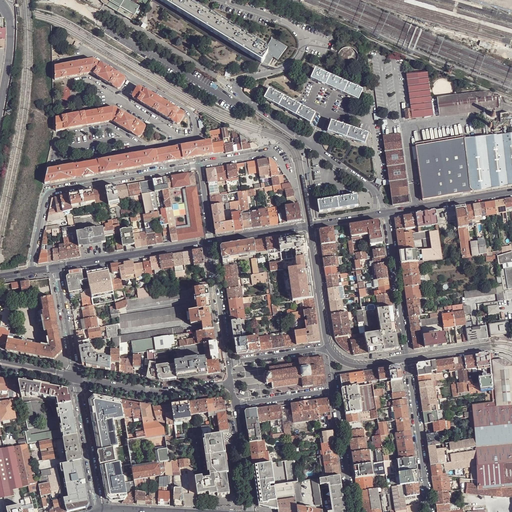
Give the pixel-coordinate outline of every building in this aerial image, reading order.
[(109,0),(109,1),(131,14),(134,15),(139,7),(136,5),(127,0),(109,0)] [(160,0),(262,63),(268,53),(265,51),(266,49),(253,41),(252,43),(248,40),(248,39),(234,30),(234,31),(229,28),(229,27),(216,19),(215,20),(213,19),(210,17),(211,16),(198,8),(197,9),(192,6),(193,5),(185,0),(160,0)] [(216,14),(192,0),(185,0),(193,5),(192,6),(197,9),(198,8),(211,16),(210,17),(213,19),(216,14)] [(268,46),(216,14),(213,19),(215,20),(216,19),(229,27),(229,28),(234,31),(234,30),(248,39),(248,40),(252,43),(253,41),(266,49),(268,46)] [(286,47),(272,39),(268,46),(266,49),(265,51),(268,53),(273,57),(278,60),(286,47)] [(269,65),(273,57),(268,53),(262,63),(269,65)] [(118,89),(120,89),(125,80),(124,79),(93,60),(55,67),(55,80),(63,78),(66,77),(66,78),(81,75),(84,74),(84,75),(91,73),(94,76),(95,75),(97,76),(97,77),(110,85),(110,84),(113,86),(118,89)] [(363,90),(315,69),(311,79),(358,100),(363,90)] [(433,116),(427,71),(415,73),(415,72),(407,74),(411,110),(412,118),(433,116)] [(184,116),(184,114),(139,88),(137,88),(132,96),(133,98),(138,101),(141,102),(140,103),(154,111),(154,110),(156,112),(170,120),(172,121),(177,125),(179,124),(184,116)] [(315,114),(270,89),(264,99),(310,123),(315,114)] [(494,94),(488,92),(437,98),(439,115),(496,107),(494,94)] [(145,128),(145,126),(139,123),(137,122),(124,114),(123,114),(121,113),(121,112),(114,108),(102,110),(102,111),(99,111),(84,113),(84,114),(81,114),(66,116),(66,117),(64,117),(63,117),(56,118),(56,131),(112,121),(139,138),(145,128)] [(365,145),(368,134),(331,121),(327,132),(365,145)] [(465,140),(416,146),(423,200),(474,192),(511,185),(511,134),(464,140),(465,140)] [(409,203),(400,135),(383,137),(384,142),(392,205),(409,203)] [(258,147),(252,143),(246,144),(245,139),(239,136),(240,137),(242,150),(249,149),(258,147)] [(48,170),(45,183),(47,183),(51,183),(72,179),(76,178),(78,177),(83,177),(94,175),(101,173),(101,174),(119,171),(131,169),(140,167),(158,164),(158,163),(165,162),(176,160),(181,159),(187,158),(187,159),(199,157),(208,155),(213,154),(211,141),(208,142),(197,144),(48,170)] [(213,154),(225,152),(224,145),(223,141),(211,143),(213,154)] [(225,152),(226,153),(229,153),(234,152),(232,146),(232,144),(229,144),(224,145),(225,152)] [(268,159),(257,161),(259,173),(259,177),(271,175),(268,159)] [(271,178),(278,176),(278,175),(278,174),(277,167),(278,167),(274,162),(269,159),(268,159),(271,175),(271,178)] [(247,163),(249,175),(259,173),(257,161),(247,163)] [(228,180),(229,180),(229,179),(236,177),(238,177),(238,176),(237,172),(237,168),(236,165),(226,167),(228,180)] [(215,169),(217,182),(226,180),(225,167),(215,169)] [(206,170),(208,184),(217,182),(215,169),(206,170)] [(166,178),(168,190),(195,185),(194,173),(166,178)] [(278,176),(271,178),(272,185),(273,186),(277,185),(280,185),(279,181),(278,176)] [(166,178),(159,179),(160,187),(162,187),(163,191),(168,190),(166,178)] [(139,183),(141,195),(149,193),(155,192),(152,181),(139,183)] [(129,195),(129,197),(134,196),(141,195),(139,183),(127,185),(129,195)] [(287,203),(297,201),(297,200),(293,197),(294,193),(290,183),(283,184),(280,185),(277,185),(278,190),(278,191),(284,190),(287,203)] [(129,195),(127,185),(116,187),(117,197),(129,195)] [(108,201),(108,204),(118,202),(118,200),(117,197),(116,187),(113,187),(113,188),(105,190),(108,201)] [(193,239),(203,237),(196,188),(186,189),(192,228),(193,239)] [(105,189),(93,191),(95,202),(95,204),(108,201),(105,190),(105,189)] [(189,229),(192,228),(186,189),(183,190),(189,229)] [(162,215),(164,225),(166,225),(168,225),(166,212),(172,210),(172,209),(171,207),(168,190),(163,191),(166,209),(161,210),(162,215)] [(69,195),(71,207),(80,205),(84,204),(95,202),(93,191),(69,195)] [(240,215),(249,214),(249,211),(247,201),(247,197),(246,191),(242,192),(240,192),(237,193),(238,202),(239,208),(240,212),(240,215)] [(155,192),(149,193),(153,212),(154,212),(154,213),(155,213),(155,209),(157,208),(155,192)] [(144,211),(145,215),(151,214),(153,213),(153,212),(149,193),(141,195),(144,211)] [(69,195),(60,197),(61,202),(63,212),(72,211),(71,207),(69,195)] [(356,195),(317,202),(319,213),(358,206),(356,195)] [(210,197),(211,207),(222,205),(220,196),(219,196),(210,197)] [(503,213),(507,212),(506,209),(505,200),(495,202),(497,214),(503,213)] [(238,202),(229,203),(230,209),(230,210),(239,208),(238,202)] [(495,202),(485,203),(487,216),(497,214),(495,202)] [(480,204),(473,205),(475,218),(477,217),(481,217),(480,204)] [(211,207),(214,225),(224,223),(224,222),(225,222),(222,205),(211,207)] [(278,224),(301,220),(298,205),(285,207),(284,205),(280,205),(280,207),(281,207),(282,213),(277,214),(278,224)] [(468,221),(475,220),(475,218),(473,205),(465,207),(468,221)] [(109,209),(111,220),(117,220),(121,219),(121,217),(120,211),(119,207),(109,209)] [(465,207),(455,208),(457,222),(458,227),(458,229),(469,228),(468,221),(465,207)] [(455,208),(445,210),(447,224),(457,222),(455,208)] [(120,211),(121,217),(133,215),(132,214),(131,209),(120,211)] [(169,229),(175,228),(173,216),(172,210),(166,212),(168,225),(170,224),(170,226),(168,226),(169,228),(169,229)] [(261,227),(269,226),(267,212),(267,210),(266,210),(258,211),(258,212),(261,227)] [(269,226),(278,224),(277,214),(276,210),(267,212),(269,226)] [(445,210),(435,212),(438,225),(447,224),(445,210)] [(49,215),(47,221),(64,218),(63,212),(58,213),(49,215)] [(234,232),(243,230),(240,215),(240,212),(231,214),(232,222),(234,232)] [(251,229),(261,227),(258,212),(255,213),(249,214),(251,229)] [(435,212),(416,215),(418,228),(419,233),(429,232),(438,230),(438,229),(438,225),(435,212)] [(73,214),(67,215),(69,228),(75,227),(74,219),(73,214)] [(145,235),(154,233),(154,230),(152,220),(152,219),(151,214),(145,215),(142,215),(142,218),(145,233),(145,235)] [(243,230),(251,229),(249,214),(240,215),(243,230)] [(76,234),(103,229),(102,222),(98,223),(97,215),(74,219),(75,227),(76,234)] [(404,217),(405,229),(407,229),(418,228),(416,215),(404,217)] [(395,218),(397,231),(403,229),(403,230),(405,229),(404,217),(395,218)] [(103,229),(104,232),(113,231),(111,220),(107,221),(108,224),(104,225),(104,222),(102,222),(103,229)] [(111,220),(113,231),(119,230),(117,220),(111,220)] [(367,222),(369,234),(371,245),(383,243),(380,222),(378,220),(367,222)] [(468,221),(469,228),(476,227),(475,220),(468,221)] [(215,235),(234,232),(232,222),(224,223),(214,225),(215,235)] [(367,222),(349,225),(350,234),(351,237),(360,235),(369,234),(367,222)] [(70,240),(77,239),(76,234),(75,227),(69,228),(68,228),(70,240)] [(64,245),(71,244),(70,240),(68,228),(62,229),(62,233),(64,245)] [(171,242),(178,241),(176,231),(175,228),(169,229),(170,235),(171,242)] [(178,241),(193,239),(192,228),(189,229),(176,231),(178,241)] [(333,228),(321,230),(319,232),(321,245),(335,243),(333,228)] [(463,259),(473,258),(471,243),(469,228),(458,229),(459,234),(459,235),(463,259)] [(82,247),(106,243),(104,236),(104,234),(104,232),(103,229),(76,234),(77,239),(78,243),(78,247),(82,247)] [(132,229),(119,231),(120,234),(121,241),(122,246),(134,244),(133,235),(132,231),(132,229)] [(400,253),(414,251),(413,241),(412,234),(412,233),(407,234),(404,234),(403,230),(403,229),(397,231),(400,253)] [(417,251),(418,263),(424,262),(443,260),(438,230),(429,232),(432,250),(425,250),(417,251)] [(156,245),(163,244),(161,236),(161,237),(160,232),(154,233),(156,245)] [(432,250),(429,232),(419,233),(412,234),(413,241),(424,239),(425,250),(432,250)] [(141,247),(147,246),(145,235),(145,233),(139,234),(141,247)] [(145,235),(147,246),(156,245),(154,233),(145,235)] [(135,248),(141,247),(139,234),(133,235),(134,244),(135,248)] [(307,257),(305,236),(279,240),(280,249),(280,252),(295,250),(296,258),(307,257)] [(278,237),(266,239),(267,251),(280,249),(279,240),(278,237)] [(266,239),(254,241),(255,252),(256,252),(260,252),(267,251),(266,239)] [(254,241),(237,244),(238,255),(255,252),(254,241)] [(478,242),(480,255),(487,254),(487,252),(487,251),(485,241),(478,242)] [(473,258),(481,258),(480,255),(478,242),(471,243),(473,258)] [(73,258),(80,257),(79,253),(78,247),(78,243),(71,244),(73,258)] [(321,245),(323,259),(334,257),(337,257),(335,243),(321,245)] [(67,259),(73,258),(71,244),(64,245),(67,259)] [(225,245),(221,250),(223,262),(228,261),(233,260),(233,259),(232,256),(238,255),(237,244),(225,245)] [(511,250),(511,248),(509,248),(510,250),(502,251),(502,256),(511,252),(511,250)] [(202,249),(192,251),(194,263),(194,265),(195,266),(198,265),(204,265),(202,249)] [(384,249),(373,251),(374,258),(385,257),(384,249)] [(295,250),(280,252),(281,261),(295,258),(296,258),(295,250)] [(38,264),(48,262),(47,251),(41,251),(38,264)] [(192,251),(183,253),(184,265),(194,263),(192,251)] [(400,253),(402,264),(418,263),(417,251),(414,251),(400,253)] [(366,252),(356,253),(357,261),(359,260),(361,260),(367,259),(366,252)] [(511,263),(511,252),(502,256),(498,257),(499,265),(511,263)] [(183,253),(173,254),(174,267),(184,265),(183,253)] [(173,254),(160,256),(161,269),(174,267),(173,254)] [(160,256),(150,258),(152,270),(155,270),(161,269),(160,256)] [(296,258),(295,258),(297,269),(290,269),(291,272),(288,273),(293,302),(296,301),(302,300),(304,300),(314,299),(307,257),(296,258)] [(323,259),(324,268),(336,266),(334,257),(323,259)] [(385,257),(374,258),(375,265),(386,263),(385,257)] [(152,270),(150,258),(143,259),(144,263),(145,275),(152,274),(152,270)] [(133,261),(124,262),(126,276),(135,275),(135,274),(134,265),(133,261)] [(271,263),(269,264),(270,268),(270,272),(279,270),(283,270),(282,262),(279,262),(271,263)] [(118,263),(111,265),(113,272),(114,272),(114,273),(120,273),(118,263)] [(145,275),(144,263),(134,265),(135,274),(135,275),(135,278),(137,278),(141,277),(141,276),(144,276),(145,275)] [(386,263),(375,265),(377,280),(378,280),(388,278),(386,263)] [(403,277),(420,275),(418,267),(418,263),(402,264),(403,277)] [(224,266),(225,278),(237,277),(238,276),(236,264),(228,266),(224,266)] [(184,265),(174,267),(175,272),(176,277),(186,275),(184,265)] [(324,268),(326,276),(337,275),(336,266),(324,268)] [(77,292),(75,283),(80,282),(84,281),(85,282),(89,281),(87,273),(86,269),(69,272),(70,276),(69,276),(68,277),(67,278),(69,287),(70,287),(71,293),(77,292)] [(109,269),(87,273),(89,281),(90,289),(92,298),(93,304),(115,301),(115,300),(113,290),(111,280),(109,269)] [(506,271),(500,272),(503,287),(504,291),(509,290),(506,271)] [(258,274),(260,284),(266,283),(266,279),(268,278),(267,272),(265,273),(259,273),(258,274)] [(356,272),(346,274),(346,276),(347,283),(348,286),(358,285),(358,283),(357,278),(357,277),(356,275),(356,272)] [(326,276),(327,289),(338,288),(339,287),(337,275),(326,276)] [(403,277),(405,288),(419,285),(421,285),(420,275),(403,277)] [(237,277),(225,278),(227,289),(239,288),(238,280),(237,277)] [(111,280),(113,290),(124,289),(122,280),(122,278),(111,280)] [(388,278),(378,280),(379,287),(389,286),(388,278)] [(30,281),(21,282),(22,288),(22,292),(31,291),(30,281)] [(405,288),(407,301),(419,299),(421,299),(420,290),(419,285),(405,288)] [(390,294),(389,286),(379,287),(380,291),(380,295),(390,294)] [(198,289),(195,289),(195,294),(196,297),(197,302),(198,310),(211,309),(208,292),(208,287),(198,289)] [(239,288),(227,289),(229,300),(242,298),(243,298),(242,296),(241,287),(239,288)] [(497,295),(498,302),(506,301),(504,291),(503,287),(502,287),(500,287),(489,289),(465,292),(465,299),(497,295)] [(147,288),(137,289),(138,298),(148,297),(147,288)] [(327,289),(329,302),(340,300),(338,292),(338,288),(327,289)] [(71,293),(70,293),(71,300),(79,298),(82,298),(82,299),(92,298),(90,289),(86,290),(86,293),(81,294),(81,291),(77,292),(71,293)] [(160,295),(148,297),(138,298),(126,300),(126,307),(188,297),(193,290),(188,290),(178,292),(170,293),(165,294),(160,295)] [(380,295),(376,296),(376,299),(377,299),(378,299),(379,305),(378,306),(375,306),(374,306),(367,307),(366,307),(364,298),(360,298),(362,311),(362,312),(377,310),(392,308),(390,294),(380,295)] [(115,300),(115,301),(117,310),(119,310),(125,308),(126,307),(126,300),(126,297),(115,300)] [(57,320),(53,298),(43,299),(45,311),(44,312),(45,322),(57,320)] [(82,299),(82,298),(79,298),(80,300),(82,300),(82,302),(83,304),(88,303),(89,306),(92,306),(93,306),(93,304),(92,298),(82,299)] [(242,298),(229,300),(230,311),(244,309),(243,303),(242,298)] [(315,310),(314,299),(304,300),(304,302),(304,305),(305,311),(315,310)] [(407,301),(408,310),(419,308),(421,308),(419,299),(407,301)] [(329,302),(331,315),(343,313),(341,300),(340,300),(329,302)] [(499,302),(483,303),(484,313),(499,312),(499,302)] [(184,314),(184,312),(186,312),(189,312),(193,311),(192,305),(183,306),(182,306),(182,307),(119,316),(119,317),(120,322),(172,315),(184,314)] [(89,306),(85,307),(87,319),(95,318),(92,306),(89,306)] [(465,307),(463,307),(464,310),(464,312),(465,316),(472,315),(471,308),(468,306),(465,307)] [(383,351),(398,349),(397,340),(393,341),(392,337),(396,337),(392,308),(377,310),(380,331),(383,351)] [(408,310),(409,318),(418,316),(419,316),(420,316),(421,316),(419,308),(408,310)] [(193,311),(189,312),(190,320),(191,325),(202,323),(202,326),(203,331),(214,330),(213,325),(211,309),(198,310),(193,311)] [(244,309),(230,311),(232,322),(243,320),(245,320),(245,317),(244,309)] [(318,326),(315,310),(305,311),(303,311),(304,317),(307,317),(307,321),(305,322),(306,328),(318,326)] [(374,333),(380,331),(377,310),(362,312),(363,323),(364,324),(365,333),(365,336),(373,333),(374,333)] [(292,317),(292,320),(304,318),(304,317),(303,311),(301,312),(295,313),(291,313),(292,317)] [(462,312),(453,314),(455,326),(464,325),(462,312)] [(464,312),(462,312),(464,325),(455,326),(455,327),(466,326),(465,316),(464,312)] [(331,315),(333,328),(349,326),(348,322),(347,313),(343,313),(331,315)] [(172,315),(120,322),(120,324),(120,329),(185,320),(184,314),(172,315)] [(455,326),(453,314),(452,314),(444,315),(442,315),(442,317),(443,324),(444,329),(455,327),(455,326)] [(410,325),(419,324),(418,318),(418,316),(409,318),(410,325)] [(442,317),(421,320),(421,324),(422,326),(422,327),(443,324),(442,317)] [(87,319),(85,320),(85,324),(86,330),(98,328),(97,319),(97,318),(95,318),(87,319)] [(59,334),(57,320),(45,322),(47,332),(48,332),(49,336),(59,334)] [(232,322),(234,340),(241,339),(246,339),(246,338),(246,336),(244,324),(243,320),(232,322)] [(508,322),(489,325),(490,333),(491,336),(491,337),(509,334),(508,322)] [(116,324),(106,326),(108,337),(108,338),(113,338),(118,336),(116,324)] [(412,333),(420,331),(419,327),(419,324),(410,325),(412,333)] [(306,330),(306,333),(309,332),(309,335),(307,335),(308,344),(320,342),(318,326),(306,328),(306,330)] [(333,328),(334,338),(349,336),(350,336),(349,330),(349,326),(333,328)] [(2,350),(6,351),(8,341),(9,341),(9,339),(10,334),(10,332),(8,331),(7,331),(7,330),(3,328),(0,327),(0,348),(1,350),(2,350)] [(86,330),(83,330),(84,336),(85,340),(102,337),(100,327),(98,328),(86,330)] [(182,327),(120,336),(120,343),(127,342),(131,342),(161,337),(183,334),(182,327)] [(488,339),(486,327),(479,328),(474,328),(466,329),(467,334),(468,342),(488,339)] [(203,331),(196,332),(193,333),(193,336),(193,339),(194,339),(196,339),(197,344),(198,344),(203,344),(208,343),(216,342),(214,330),(203,331)] [(294,335),(296,345),(308,344),(307,335),(306,333),(306,330),(294,331),(294,335)] [(368,353),(383,351),(380,331),(374,333),(373,333),(365,336),(365,333),(363,334),(363,337),(364,339),(368,353)] [(413,339),(421,338),(421,336),(420,331),(412,333),(413,339)] [(445,333),(423,336),(423,337),(425,348),(446,345),(445,333)] [(183,334),(161,337),(163,349),(166,349),(172,348),(177,347),(178,347),(179,347),(180,347),(179,341),(179,338),(184,337),(183,334)] [(284,347),(296,345),(294,335),(289,335),(282,336),(284,347)] [(260,350),(272,349),(270,338),(270,336),(264,337),(258,338),(260,350)] [(272,349),(284,347),(282,336),(270,338),(272,349)] [(334,338),(336,342),(339,344),(343,349),(348,353),(353,356),(354,356),(350,341),(350,338),(349,336),(334,338)] [(163,349),(161,337),(131,342),(133,354),(147,352),(153,351),(163,349)] [(248,352),(260,350),(258,338),(258,337),(246,339),(247,343),(248,352)] [(425,348),(423,337),(421,338),(413,339),(414,350),(425,348)] [(62,351),(60,338),(50,340),(51,346),(51,348),(50,349),(49,348),(47,348),(45,358),(54,360),(62,351)] [(241,339),(234,340),(236,350),(241,353),(248,352),(247,343),(242,343),(241,339)] [(354,356),(368,353),(364,339),(350,341),(354,356)] [(25,354),(27,344),(14,341),(9,341),(8,341),(6,351),(25,354)] [(86,365),(87,366),(111,371),(111,366),(111,361),(111,359),(104,358),(102,357),(99,357),(96,356),(93,353),(91,351),(91,350),(91,349),(89,342),(79,344),(82,365),(86,365)] [(127,342),(120,343),(120,346),(120,350),(120,355),(122,355),(127,354),(128,354),(127,342)] [(212,361),(218,360),(216,342),(208,343),(211,358),(212,358),(212,361)] [(45,358),(47,348),(27,344),(25,354),(45,358)] [(197,344),(191,345),(195,373),(198,372),(198,376),(208,375),(206,361),(206,359),(203,344),(198,344),(197,344)] [(183,378),(195,377),(195,373),(191,345),(180,347),(179,347),(178,347),(183,378)] [(179,358),(174,359),(175,366),(177,379),(183,378),(178,347),(177,347),(179,358)] [(163,349),(153,351),(155,364),(156,368),(168,366),(166,349),(163,349)] [(120,350),(111,350),(111,359),(111,361),(119,362),(120,359),(120,357),(120,355),(120,350)] [(153,351),(147,352),(148,359),(148,362),(155,364),(153,351)] [(477,369),(490,367),(489,361),(489,354),(476,356),(477,369)] [(466,370),(477,369),(476,356),(464,358),(466,370)] [(326,381),(322,357),(299,360),(298,360),(299,360),(298,360),(298,361),(299,361),(299,363),(298,363),(299,364),(274,367),(273,367),(270,368),(270,367),(269,367),(269,368),(269,369),(270,372),(269,372),(269,373),(266,373),(265,373),(264,374),(264,375),(265,383),(265,384),(267,384),(267,385),(268,385),(268,384),(271,383),(271,384),(272,384),(272,387),(272,388),(272,389),(273,389),(273,388),(275,388),(277,388),(301,384),(302,384),(302,386),(302,387),(302,388),(303,387),(311,386),(312,386),(326,384),(326,383),(326,381)] [(458,373),(455,373),(456,378),(457,384),(459,397),(470,395),(470,392),(469,386),(468,384),(467,377),(467,375),(467,373),(466,370),(464,358),(453,359),(455,372),(458,371),(458,373)] [(142,377),(147,378),(158,380),(156,368),(155,364),(148,362),(148,359),(146,359),(145,365),(149,366),(148,374),(143,373),(142,374),(142,377)] [(453,359),(435,362),(436,372),(436,374),(437,374),(442,374),(442,371),(447,371),(449,370),(449,373),(452,372),(455,372),(453,359)] [(206,361),(208,375),(220,373),(218,360),(212,361),(206,361)] [(511,364),(503,360),(492,361),(489,361),(490,367),(490,369),(490,376),(492,389),(492,392),(493,403),(491,404),(473,406),(474,418),(474,425),(475,429),(476,440),(476,449),(477,459),(477,466),(477,480),(478,485),(478,490),(507,488),(511,487),(511,364)] [(417,368),(418,377),(430,375),(431,375),(431,373),(436,372),(435,362),(420,364),(417,368)] [(168,366),(156,368),(158,380),(164,381),(170,380),(168,367),(168,366)] [(175,366),(168,367),(170,380),(177,379),(175,366)] [(395,367),(388,368),(390,379),(390,380),(390,381),(401,380),(400,371),(395,367)] [(388,368),(377,370),(379,380),(379,381),(390,379),(388,368)] [(377,370),(370,371),(371,381),(379,380),(377,370)] [(370,371),(363,372),(364,382),(364,385),(372,384),(372,383),(371,381),(370,371)] [(363,372),(348,374),(349,383),(356,382),(357,383),(364,382),(363,372)] [(348,374),(340,376),(341,389),(342,388),(350,387),(350,385),(349,385),(349,383),(348,374)] [(481,377),(479,378),(479,382),(480,385),(481,390),(492,389),(490,376),(489,376),(489,378),(486,378),(486,375),(485,374),(483,374),(483,375),(483,378),(481,379),(481,377)] [(0,390),(8,390),(7,379),(0,377),(0,390)] [(16,381),(7,379),(8,390),(8,391),(14,391),(17,390),(16,381)] [(373,384),(372,384),(373,390),(403,386),(402,380),(401,380),(390,381),(389,381),(373,384)] [(19,381),(22,396),(24,395),(24,394),(27,394),(27,396),(30,396),(30,395),(33,395),(33,396),(35,396),(36,396),(40,397),(42,386),(19,381)] [(357,387),(356,387),(358,397),(359,397),(359,398),(360,398),(360,401),(358,401),(360,412),(376,410),(374,397),(373,390),(372,384),(364,385),(357,386),(356,386),(356,387),(357,387)] [(42,386),(40,397),(44,398),(47,399),(47,398),(51,399),(57,400),(59,413),(57,413),(58,416),(60,416),(62,429),(64,438),(77,435),(70,397),(69,397),(68,394),(65,390),(42,386)] [(350,387),(342,388),(346,415),(356,413),(360,412),(358,401),(358,397),(356,387),(357,387),(356,387),(356,386),(353,387),(350,387)] [(403,386),(373,390),(374,397),(377,396),(384,395),(387,395),(391,394),(404,392),(403,386)] [(435,400),(433,387),(432,388),(420,389),(422,402),(435,400)] [(8,391),(8,390),(0,390),(0,395),(0,399),(9,399),(9,396),(8,391)] [(115,449),(116,448),(115,441),(117,441),(116,434),(113,435),(112,428),(115,427),(113,420),(114,420),(114,418),(124,416),(121,401),(96,396),(93,396),(89,401),(98,452),(113,449),(115,449)] [(224,397),(215,399),(217,411),(225,410),(224,397)] [(215,399),(206,400),(208,412),(217,411),(215,399)] [(328,399),(316,401),(318,414),(330,412),(328,399)] [(16,418),(13,400),(3,402),(1,402),(0,402),(0,413),(1,421),(16,418)] [(206,400),(198,401),(199,414),(208,412),(206,400)] [(435,400),(422,402),(423,413),(437,411),(435,400)] [(131,403),(122,401),(125,418),(128,418),(133,417),(131,403)] [(198,401),(189,402),(191,415),(194,414),(199,414),(198,401)] [(316,401),(291,404),(293,423),(319,420),(319,417),(318,414),(316,401)] [(31,402),(23,403),(28,429),(36,427),(31,402)] [(189,402),(171,405),(174,421),(191,419),(191,415),(189,402)] [(140,404),(131,403),(133,417),(134,420),(142,418),(140,404)] [(150,406),(140,404),(142,418),(143,421),(144,424),(153,422),(150,406)] [(171,405),(165,406),(166,414),(167,422),(170,422),(174,421),(171,405)] [(393,407),(391,408),(391,412),(393,412),(394,420),(396,420),(408,418),(406,405),(393,407)] [(155,407),(153,407),(156,416),(163,415),(166,414),(165,406),(155,407)] [(280,406),(268,408),(270,421),(276,420),(282,419),(281,413),(280,406)] [(473,406),(453,409),(455,420),(474,418),(473,406)] [(268,408),(257,409),(258,423),(270,421),(268,408)] [(257,409),(247,411),(245,414),(249,443),(261,441),(261,439),(260,430),(257,430),(256,423),(258,423),(257,409)] [(379,410),(376,410),(377,419),(377,423),(385,422),(383,409),(381,409),(379,410)] [(360,412),(356,413),(357,422),(361,421),(377,419),(376,410),(360,412)] [(433,423),(438,422),(438,417),(437,411),(423,413),(425,424),(433,423)] [(226,412),(217,414),(217,415),(218,424),(219,427),(219,430),(220,431),(228,430),(226,412)] [(345,415),(347,423),(357,422),(356,413),(346,415),(345,415)] [(163,415),(156,416),(157,421),(161,426),(164,426),(163,415)] [(408,418),(396,420),(397,433),(410,431),(408,418)] [(282,419),(276,420),(279,435),(284,434),(284,433),(283,425),(282,419)] [(153,422),(144,424),(145,432),(146,437),(146,438),(165,434),(164,434),(164,430),(161,426),(157,421),(153,422)] [(347,423),(348,431),(362,429),(361,421),(357,422),(347,423)] [(446,431),(445,421),(438,422),(433,423),(434,433),(446,431)] [(385,422),(377,423),(379,436),(386,435),(388,435),(386,422),(385,422)] [(210,427),(201,429),(202,434),(203,436),(205,436),(211,435),(211,432),(210,427)] [(348,431),(349,440),(364,438),(362,429),(348,431)] [(54,439),(53,432),(31,435),(30,431),(29,431),(25,431),(28,444),(39,442),(52,440),(54,439)] [(333,431),(322,433),(323,444),(334,442),(333,431)] [(397,433),(395,434),(397,447),(412,445),(410,431),(397,433)] [(426,435),(428,446),(436,445),(440,445),(438,433),(432,434),(426,435)] [(211,435),(205,436),(209,466),(225,463),(221,434),(220,434),(211,435)] [(82,460),(77,435),(64,438),(68,463),(82,460)] [(209,466),(205,436),(203,436),(201,436),(196,437),(194,438),(176,440),(170,441),(166,442),(167,449),(169,461),(179,460),(187,459),(192,458),(193,465),(193,466),(193,468),(209,466)] [(379,436),(373,437),(375,450),(381,449),(380,442),(380,440),(379,436)] [(349,440),(351,453),(366,451),(364,438),(349,440)] [(53,447),(52,440),(39,442),(41,449),(53,447)] [(436,445),(428,446),(431,466),(438,465),(441,465),(442,465),(444,464),(448,464),(451,463),(477,459),(476,449),(476,440),(446,444),(442,444),(443,448),(436,449),(436,445)] [(249,443),(251,455),(265,452),(266,452),(265,448),(264,441),(261,441),(249,443)] [(323,444),(321,444),(323,455),(336,453),(334,442),(323,444)] [(33,472),(26,444),(20,446),(14,447),(22,481),(31,478),(30,473),(33,472)] [(412,445),(397,447),(399,460),(414,458),(412,445)] [(4,448),(0,449),(0,498),(4,497),(12,496),(14,495),(13,490),(21,488),(23,487),(22,481),(14,447),(4,448)] [(98,452),(100,465),(116,462),(113,449),(110,450),(98,452)] [(159,462),(161,463),(164,462),(169,461),(167,449),(158,450),(158,451),(159,462)] [(381,449),(375,450),(377,463),(383,462),(382,454),(381,449)] [(56,458),(54,451),(41,453),(43,461),(56,458)] [(366,451),(351,453),(353,467),(370,464),(369,456),(368,451),(366,451)] [(251,455),(253,466),(266,464),(265,452),(251,455)] [(338,465),(336,453),(323,455),(324,467),(338,465)] [(133,458),(131,458),(133,469),(159,465),(165,464),(164,462),(161,463),(135,467),(133,458)] [(399,460),(396,460),(398,473),(415,471),(414,458),(399,460)] [(179,460),(180,467),(188,466),(187,459),(179,460)] [(451,463),(452,470),(472,467),(477,466),(477,459),(451,463)] [(90,503),(82,460),(68,463),(62,464),(69,497),(64,498),(66,506),(67,511),(71,511),(87,508),(90,503)] [(169,461),(164,462),(165,464),(165,471),(165,472),(163,474),(159,478),(170,476),(174,475),(181,475),(180,467),(179,460),(169,461)] [(294,460),(285,461),(288,484),(293,483),(298,482),(295,467),(295,463),(294,460)] [(373,464),(370,464),(372,477),(374,476),(378,476),(385,475),(383,462),(377,463),(373,464)] [(197,490),(197,495),(206,493),(208,493),(209,496),(217,494),(217,496),(218,496),(215,476),(226,474),(225,463),(209,466),(193,468),(196,486),(197,490)] [(125,501),(126,499),(129,494),(133,492),(136,490),(134,480),(125,482),(124,476),(123,476),(122,470),(119,470),(118,464),(101,467),(106,498),(110,501),(112,502),(114,502),(125,501)] [(253,466),(254,477),(267,475),(266,464),(253,466)] [(353,467),(355,479),(370,477),(372,477),(370,464),(353,467)] [(159,465),(133,469),(134,480),(150,477),(155,476),(160,476),(160,472),(159,465)] [(339,476),(338,465),(324,467),(326,478),(339,476)] [(443,477),(441,465),(438,465),(431,466),(432,476),(443,477)] [(189,466),(188,470),(190,487),(196,486),(193,468),(193,466),(189,466)] [(59,474),(57,468),(50,469),(52,475),(48,476),(49,480),(59,477),(59,474)] [(52,475),(50,469),(41,471),(42,475),(42,477),(48,476),(52,475)] [(390,474),(385,475),(387,488),(390,487),(402,486),(417,484),(415,471),(398,473),(390,474)] [(37,483),(35,473),(33,473),(33,472),(30,473),(31,478),(22,481),(23,487),(28,486),(29,486),(37,483)] [(226,474),(215,476),(218,496),(220,495),(229,494),(226,474)] [(278,511),(277,501),(274,486),(275,486),(273,474),(267,475),(254,477),(259,511),(278,511)] [(181,475),(174,475),(175,488),(183,488),(181,475)] [(341,486),(339,476),(326,478),(322,478),(319,479),(320,485),(329,484),(330,488),(341,486)] [(432,476),(435,493),(448,491),(450,491),(450,486),(449,478),(446,478),(443,477),(432,476)] [(63,494),(59,477),(49,480),(50,483),(52,492),(52,494),(53,496),(53,497),(54,500),(58,499),(59,495),(63,494)] [(355,479),(356,492),(360,492),(372,490),(372,487),(370,477),(355,479)] [(311,480),(315,507),(322,506),(321,499),(319,489),(318,479),(311,480)] [(52,492),(50,483),(49,480),(45,481),(40,482),(39,483),(40,484),(40,487),(42,494),(52,492)] [(163,506),(170,506),(170,482),(159,484),(159,487),(159,492),(158,505),(163,506)] [(298,482),(293,483),(295,498),(295,502),(302,501),(299,482),(298,482)] [(275,486),(274,486),(277,501),(295,498),(293,483),(288,484),(275,486)] [(419,495),(417,484),(402,486),(403,492),(404,497),(419,495)] [(477,494),(478,490),(478,485),(467,484),(467,494),(477,494)] [(344,511),(341,486),(330,488),(333,511),(344,511)] [(175,488),(174,506),(180,506),(185,507),(183,494),(183,488),(175,488)] [(507,488),(478,490),(477,494),(507,496),(507,488)] [(378,511),(375,489),(374,490),(372,490),(360,492),(356,492),(357,495),(361,495),(363,511),(378,511)] [(24,492),(24,493),(27,506),(33,504),(33,502),(30,490),(29,490),(25,491),(24,492)] [(141,505),(145,505),(145,497),(145,493),(143,493),(137,491),(136,491),(136,498),(137,498),(137,504),(141,505)] [(435,493),(436,505),(450,504),(449,497),(448,491),(435,493)] [(131,504),(134,504),(133,492),(129,494),(126,499),(125,501),(122,504),(124,504),(131,504)] [(391,493),(392,499),(394,511),(402,510),(406,509),(404,497),(403,492),(391,493)] [(190,494),(183,494),(185,507),(191,507),(199,507),(197,495),(190,494)] [(296,511),(296,507),(295,502),(295,498),(277,501),(278,511),(296,511)] [(67,511),(66,506),(62,507),(61,500),(58,500),(60,508),(60,511),(67,511)] [(22,507),(21,503),(6,507),(7,511),(23,511),(23,510),(22,507)] [(436,505),(437,511),(455,511),(463,511),(462,503),(453,504),(450,504),(436,505)]
